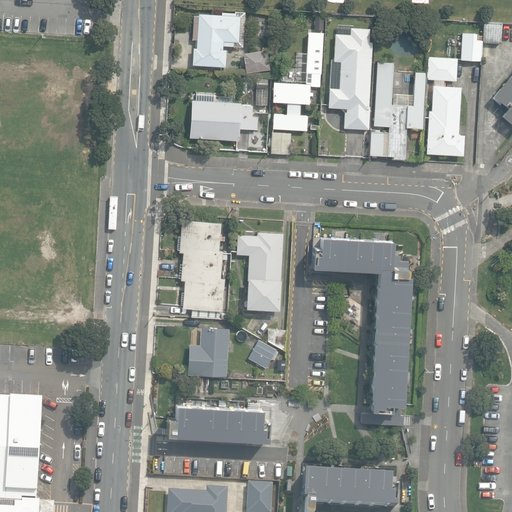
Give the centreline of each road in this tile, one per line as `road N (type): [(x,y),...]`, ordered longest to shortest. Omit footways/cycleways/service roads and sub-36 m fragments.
road 1 (residential): [(446,511),(458,243),(445,208),(403,192),(129,178)]
road 2 (secondary): [(129,178),(110,511)]
road 3 (secondary): [(138,0),(129,178)]
